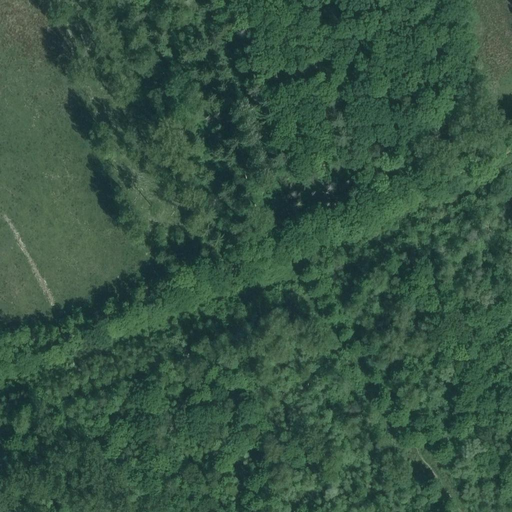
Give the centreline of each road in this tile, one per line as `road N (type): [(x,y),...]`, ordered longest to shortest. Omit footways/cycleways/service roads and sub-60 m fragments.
road 1 (track): [(310,243),(0,365)]
road 2 (track): [(511,149),(310,243)]
